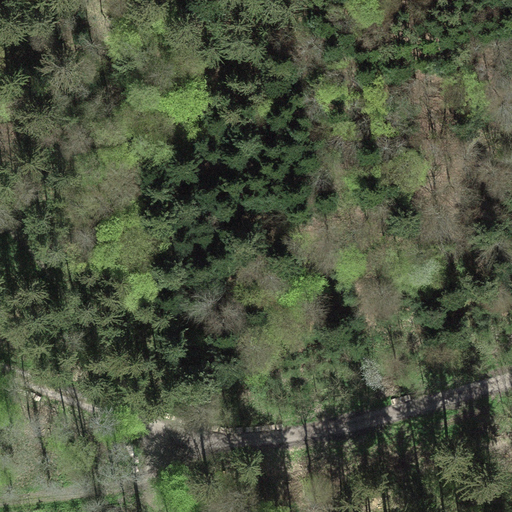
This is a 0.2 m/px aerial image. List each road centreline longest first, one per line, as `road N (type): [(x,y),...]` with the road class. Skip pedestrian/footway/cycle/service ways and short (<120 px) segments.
road 1 (track): [(511,380),(347,427),(241,439),(174,435)]
road 2 (track): [(164,434),(0,370)]
road 3 (track): [(152,472),(105,490),(0,502)]
